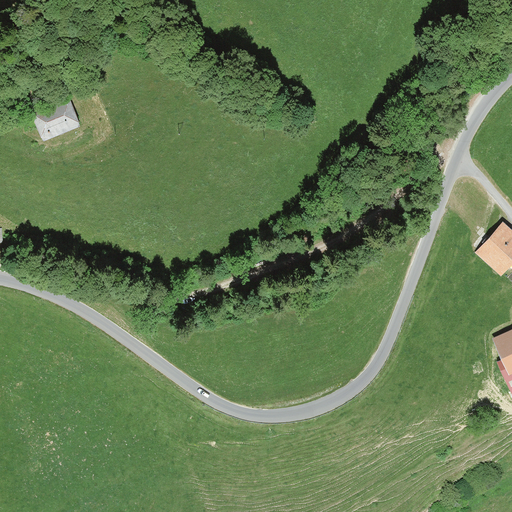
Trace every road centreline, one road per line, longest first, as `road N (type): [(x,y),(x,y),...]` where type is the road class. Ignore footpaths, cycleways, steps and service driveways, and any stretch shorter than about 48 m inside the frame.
road 1 (tertiary): [(0,280),(81,310),(240,413),(273,417),(325,406),(359,386),(379,361),(458,156),(511,76)]
road 2 (track): [(457,160),(335,240),(187,297)]
